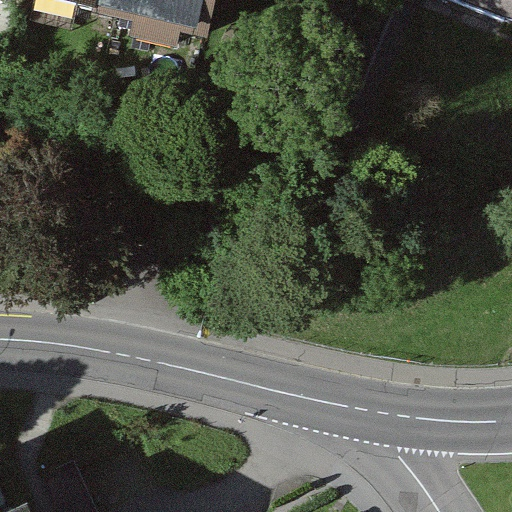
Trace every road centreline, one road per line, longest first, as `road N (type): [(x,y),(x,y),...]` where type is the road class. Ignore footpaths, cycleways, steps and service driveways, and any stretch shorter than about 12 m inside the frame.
road 1 (secondary): [(348,406),(85,347),(0,339)]
road 2 (secondary): [(511,421),(412,419),(348,406)]
road 3 (residential): [(436,511),(399,452),(348,406)]
